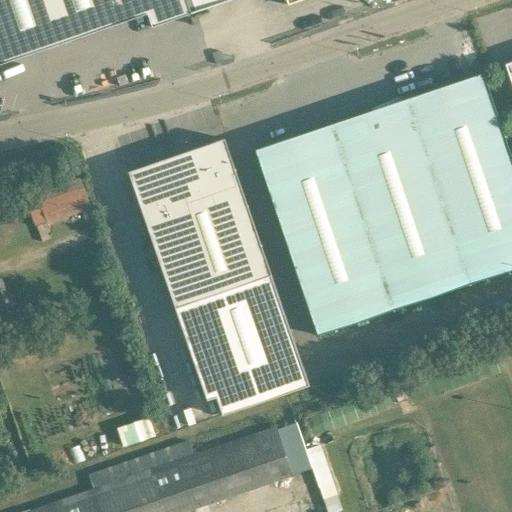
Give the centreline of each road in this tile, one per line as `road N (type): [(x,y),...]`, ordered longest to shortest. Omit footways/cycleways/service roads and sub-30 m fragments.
road 1 (unclassified): [(0,138),(188,93),(461,0)]
road 2 (unknown): [(102,114),(168,326),(190,336),(270,326)]
